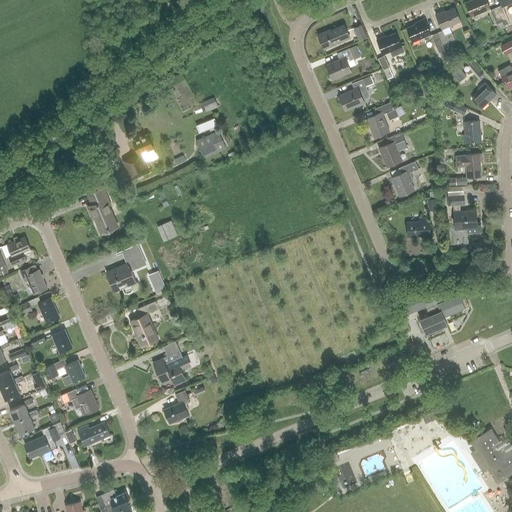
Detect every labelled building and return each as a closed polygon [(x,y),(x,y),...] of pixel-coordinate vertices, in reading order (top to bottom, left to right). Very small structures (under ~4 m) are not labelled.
[(471,16),(489,9),(485,0),(471,0),(465,3),(471,16)] [(496,8),(503,25),(509,22),(502,5),(496,8)] [(442,31),(437,33),(442,45),(454,40),(451,32),(448,26),(460,21),(454,8),(445,12),(445,11),(435,15),(441,29),(442,29),(442,31)] [(490,10),(496,24),(498,29),(504,26),(503,25),(496,8),(490,10)] [(412,42),(430,34),(424,19),(415,23),(415,24),(406,28),(412,42)] [(343,25),(331,30),(330,29),(317,35),(323,49),(349,38),(343,25)] [(358,40),(365,37),(360,25),(353,28),(358,40)] [(383,54),(389,51),(392,57),(404,51),(402,46),(401,46),(395,33),(386,37),(386,36),(377,40),(383,54)] [(442,45),(437,33),(431,36),(439,52),(444,50),(442,45)] [(505,55),(511,51),(511,39),(500,46),(505,55)] [(355,45),(348,48),(335,53),(338,60),(325,65),(331,79),(350,71),(346,62),(360,56),(355,45)] [(393,77),(384,56),(378,59),(387,79),(393,77)] [(467,63),(478,76),(483,72),(472,59),(467,63)] [(511,68),(511,69),(509,65),(498,70),(507,89),(511,86),(511,68)] [(463,72),(459,68),(452,74),(455,78),(463,72)] [(370,76),(362,79),(351,84),(353,90),(339,96),(345,110),(363,103),(362,100),(366,98),(368,96),(368,93),(365,86),(373,83),(370,76)] [(481,109),(496,94),(485,82),(479,88),(481,90),(472,99),(481,109)] [(206,111),(218,107),(214,97),(203,102),(206,111)] [(382,114),(386,112),(389,119),(398,116),(395,109),(393,110),(390,102),(375,108),(377,114),(366,119),(374,137),(389,131),(382,114)] [(463,114),(467,108),(454,102),(451,109),(463,114)] [(162,118),(166,127),(187,119),(183,109),(162,118)] [(464,143),(481,141),(480,120),(465,121),(465,134),(463,134),(464,143)] [(214,121),(195,129),(198,136),(217,127),(214,121)] [(218,130),(196,140),(204,158),(226,148),(218,130)] [(401,161),(397,150),(407,146),(401,133),(387,138),(389,143),(379,147),(387,167),(401,161)] [(149,172),(145,161),(156,156),(147,134),(133,140),(139,154),(122,161),(130,180),(149,172)] [(480,160),(483,160),(482,153),(465,154),(465,155),(456,156),(457,166),(466,166),(466,177),(481,176),(480,160)] [(414,190),(410,181),(413,180),(410,172),(418,169),(415,161),(400,168),(402,173),(391,177),(399,196),(414,190)] [(456,177),(443,178),(443,186),(456,185),(456,177)] [(101,233),(116,227),(106,205),(109,204),(102,188),(86,195),(91,205),(87,207),(90,214),(92,214),(101,233)] [(464,195),(460,195),(448,196),(448,206),(453,205),(454,229),(467,229),(467,234),(477,233),(481,230),(481,226),(477,224),(476,211),(461,212),(460,205),(464,205),(464,195)] [(428,211),(436,210),(435,199),(428,200),(428,211)] [(408,237),(430,235),(429,219),(419,219),(419,222),(407,223),(408,237)] [(157,226),(164,241),(178,235),(171,220),(157,226)] [(7,244),(11,255),(9,256),(13,265),(15,269),(19,267),(17,264),(26,260),(23,253),(29,251),(24,237),(7,244)] [(130,271),(142,265),(133,246),(122,251),(127,263),(117,267),(118,270),(106,275),(113,291),(135,282),(130,271)] [(33,294),(46,289),(38,269),(30,273),(28,268),(19,272),(23,281),(27,280),(33,294)] [(464,308),(469,306),(465,297),(460,299),(458,295),(451,299),(446,289),(423,299),(420,293),(399,302),(404,315),(425,306),(430,316),(420,320),(426,334),(443,327),(437,314),(440,312),(443,318),(464,308)] [(50,298),(41,302),(38,297),(13,308),(18,320),(34,313),(31,307),(37,304),(45,324),(59,318),(50,298)] [(154,301),(141,307),(133,311),(136,318),(130,321),(142,346),(157,339),(146,315),(158,309),(154,301)] [(10,313),(0,317),(0,325),(0,326),(4,324),(14,320),(10,313)] [(14,320),(4,324),(7,330),(19,324),(16,319),(14,320)] [(410,330),(406,319),(399,322),(404,333),(410,330)] [(58,354),(72,348),(64,330),(50,336),(58,354)] [(33,346),(46,340),(43,332),(29,338),(33,346)] [(0,361),(5,360),(1,350),(9,346),(7,342),(0,344),(0,361)] [(186,380),(181,369),(191,365),(187,355),(182,358),(175,342),(163,347),(167,356),(152,363),(161,383),(171,379),(174,385),(186,380)] [(12,360),(26,354),(24,348),(9,354),(12,360)] [(67,373),(68,375),(62,378),(65,386),(84,377),(77,360),(62,366),(65,374),(67,373)] [(47,379),(59,374),(54,362),(42,367),(47,379)] [(14,382),(13,379),(10,372),(18,369),(16,364),(8,368),(9,370),(0,374),(0,388),(14,382)] [(213,371),(206,374),(209,384),(217,381),(213,371)] [(14,382),(0,388),(5,400),(19,394),(15,384),(23,380),(22,376),(13,379),(14,382)] [(193,390),(196,395),(205,391),(203,386),(193,390)] [(45,388),(40,391),(42,397),(48,394),(45,388)] [(90,389),(78,394),(76,388),(61,395),(64,402),(72,399),(76,408),(79,407),(82,415),(98,408),(90,389)] [(190,405),(185,394),(184,390),(175,394),(179,403),(164,409),(170,424),(188,416),(184,408),(190,405)] [(9,410),(15,422),(29,416),(28,413),(25,406),(33,403),(31,398),(23,402),(24,404),(9,410)] [(29,416),(15,422),(20,434),(34,428),(30,418),(38,414),(36,410),(28,413),(29,416)] [(439,418),(436,410),(422,416),(425,423),(439,418)] [(77,429),(84,446),(110,435),(104,422),(90,428),(88,424),(77,429)] [(53,441),(60,438),(55,426),(49,429),(50,433),(44,436),(44,435),(24,444),(30,458),(42,453),(42,454),(51,450),(48,443),(53,440),(53,441)] [(483,472),(488,469),(497,483),(511,473),(511,446),(509,448),(506,450),(491,428),(470,441),(478,453),(473,456),(483,472)] [(65,432),(70,443),(76,440),(71,429),(65,432)] [(322,458),(325,465),(339,459),(336,452),(322,458)] [(115,489),(102,494),(96,496),(102,511),(111,511),(114,511),(132,511),(128,500),(130,499),(127,491),(118,495),(115,489)] [(82,511),(80,502),(66,505),(68,511),(82,511)]
